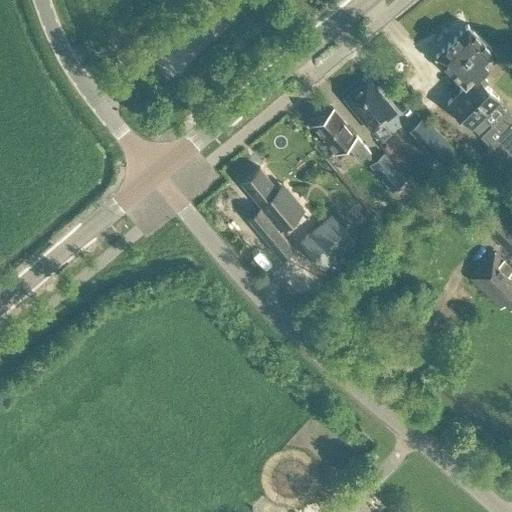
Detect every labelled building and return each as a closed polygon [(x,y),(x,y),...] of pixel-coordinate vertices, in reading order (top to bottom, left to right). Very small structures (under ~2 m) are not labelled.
[(502,164),(505,161),(511,153),(511,110),(483,81),(487,78),(483,74),(487,69),(483,66),(497,53),(467,23),(435,55),(464,83),(447,101),(491,145),(487,149),(502,164)] [(395,110),(370,81),(371,80),(365,79),(365,80),(355,88),(352,88),(347,93),(347,95),(345,97),(372,129),(395,110)] [(425,117),(412,102),(401,111),(414,127),(425,117)] [(354,133),(333,107),(325,113),(324,112),(313,121),(314,122),(313,124),(335,150),(344,142),(359,160),(370,151),(355,133),(354,133)] [(390,190),(406,177),(384,150),(368,163),(390,190)] [(276,187),(259,166),(241,180),(261,205),(248,216),(281,256),(292,246),(278,229),(303,207),(282,182),(276,187)] [(507,250),(511,245),(511,220),(498,207),(481,224),(507,250)] [(323,267),(354,242),(330,214),(300,240),(323,267)] [(511,304),(511,278),(507,274),(511,269),(511,267),(495,250),(469,275),(481,288),(482,287),(500,306),(505,301),(510,306),(511,304)]
